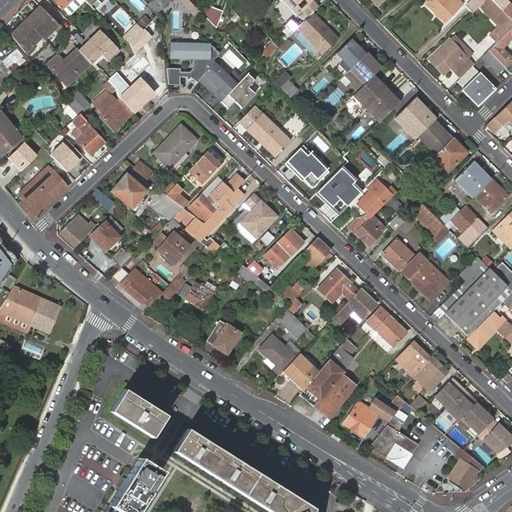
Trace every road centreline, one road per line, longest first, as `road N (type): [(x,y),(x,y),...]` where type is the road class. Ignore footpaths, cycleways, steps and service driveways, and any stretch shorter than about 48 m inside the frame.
road 1 (residential): [(511,408),(191,103),(172,103),(30,235)]
road 2 (tertiary): [(106,307),(424,511)]
road 3 (residential): [(15,511),(106,307)]
road 4 (residential): [(469,123),(345,0)]
